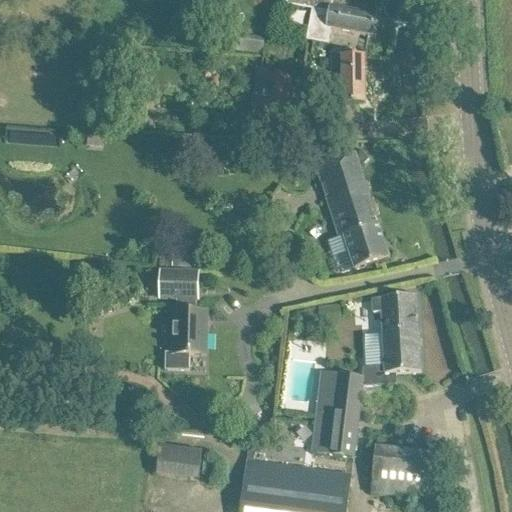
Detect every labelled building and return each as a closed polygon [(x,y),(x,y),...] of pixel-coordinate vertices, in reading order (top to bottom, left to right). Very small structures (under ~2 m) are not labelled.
[(376,15),(357,12),(333,7),(334,0),(288,0),(287,6),(312,11),(307,41),(329,46),(332,30),(372,37),(376,15)] [(224,36),(222,47),(261,54),(263,43),(224,36)] [(366,105),(365,59),(345,59),(331,60),(332,93),(343,93),(343,105),(366,105)] [(286,114),(292,76),(268,73),(262,110),(286,114)] [(89,131),(88,146),(103,147),(105,132),(89,131)] [(390,259),(356,154),(317,167),(339,238),(340,237),(342,242),(346,241),(355,270),(390,259)] [(81,263),(80,275),(106,277),(107,266),(81,263)] [(207,314),(196,313),(197,300),(198,300),(199,274),(161,273),(160,299),(177,300),(177,313),(175,313),(174,354),(166,353),(165,371),(190,372),(190,355),(206,356),(207,314)] [(354,459),(363,388),(363,387),(387,386),(387,375),(421,373),(417,297),(381,299),(381,300),(373,300),(374,314),(382,314),(385,367),(362,369),(362,378),(321,373),(311,454),(354,459)] [(339,308),(319,309),(320,319),(340,317),(339,308)] [(162,445),(158,477),(199,482),(203,451),(162,445)] [(435,501),(440,454),(376,447),(371,495),(435,501)] [(247,452),(246,461),(253,462),(254,453),(247,452)] [(347,511),(352,474),(253,462),(246,461),(239,511),(347,511)]
